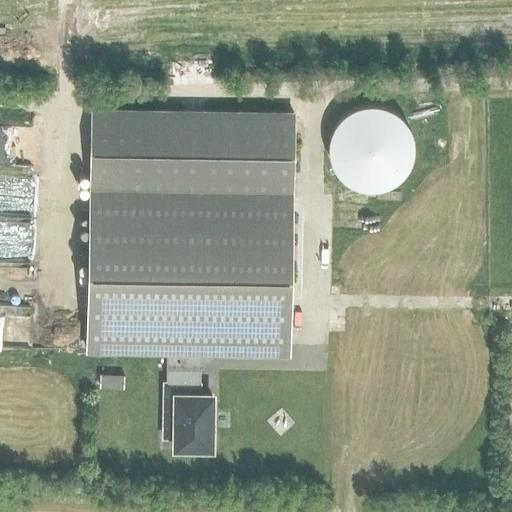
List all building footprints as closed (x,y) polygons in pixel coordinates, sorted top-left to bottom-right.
[(374,190),(383,189),(392,186),(399,182),(405,177),(410,171),(414,163),(416,154),(417,147),(416,138),(414,131),(411,124),(405,117),(398,111),(392,108),(383,105),(374,104),(365,105),(357,108),(349,112),(343,117),(338,123),(334,131),(332,139),(331,147),(332,156),(334,163),(338,170),(343,177),(350,182),(357,186),(365,189),(374,190)] [(91,109),(87,350),(288,353),(292,112),(91,109)] [(29,254),(30,219),(0,218),(0,225),(2,225),(1,235),(12,235),(11,254),(29,254)] [(200,368),(167,368),(167,382),(164,382),(163,437),(175,437),(175,447),(211,447),(211,428),(214,428),(214,414),(211,414),(212,395),(199,395),(200,368)] [(124,375),(100,374),(99,387),(124,388),(124,375)]
